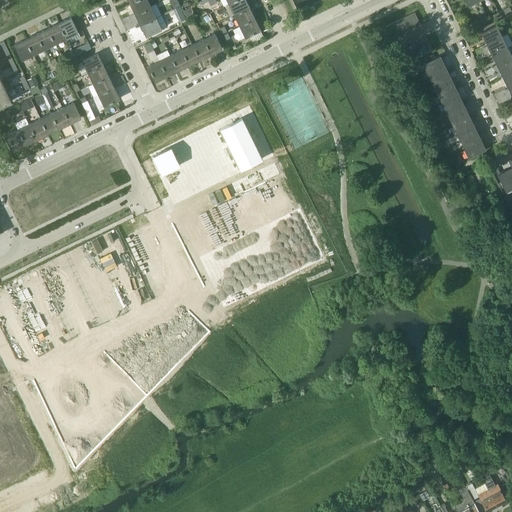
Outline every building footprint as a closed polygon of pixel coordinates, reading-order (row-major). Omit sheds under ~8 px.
[(147,0),(134,0),(130,2),(135,13),(150,6),(147,0)] [(245,0),(237,0),(229,4),(234,15),(250,8),(245,0)] [(172,9),(178,22),(186,18),(180,5),(172,9)] [(150,6),(135,13),(141,25),(156,17),(150,6)] [(250,8),(234,15),(240,26),(255,19),(250,8)] [(420,24),(414,12),(409,15),(414,26),(420,24)] [(204,17),(206,22),(212,19),(209,14),(204,17)] [(409,15),(403,17),(409,29),(414,26),(409,15)] [(71,17),(59,23),(66,38),(78,32),(75,27),(71,17)] [(156,17),(141,25),(146,36),(161,28),(156,17)] [(403,17),(397,20),(403,32),(409,29),(403,17)] [(255,19),(240,26),(245,37),(260,29),(255,19)] [(397,20),(392,23),(397,34),(403,32),(397,20)] [(59,23),(48,28),(55,43),(66,38),(59,23)] [(397,34),(392,23),(386,25),(392,37),(397,34)] [(496,24),(481,32),(486,44),(502,36),(496,24)] [(386,25),(381,28),(387,40),(392,37),(386,25)] [(48,28),(37,33),(44,49),(55,43),(48,28)] [(233,30),(228,32),(224,34),(227,39),(230,37),(235,35),(233,30)] [(37,33),(25,39),(33,54),(44,49),(37,33)] [(214,33),(203,39),(210,54),(222,48),(214,33)] [(502,36),(486,44),(492,55),(507,47),(502,36)] [(427,38),(421,40),(427,52),(432,50),(427,38)] [(25,39),(14,44),(22,59),(33,54),(25,39)] [(203,39),(192,44),(199,59),(210,54),(203,39)] [(72,48),(76,55),(92,47),(88,40),(72,48)] [(421,40),(416,43),(421,55),(427,52),(421,40)] [(416,43),(410,46),(416,58),(421,55),(416,43)] [(192,44),(181,49),(188,65),(199,59),(192,44)] [(410,46),(404,49),(410,60),(416,58),(410,46)] [(511,56),(507,47),(492,55),(497,66),(511,58),(511,56)] [(181,49),(170,55),(177,70),(188,65),(181,49)] [(404,49),(399,51),(405,63),(410,60),(404,49)] [(399,51),(393,54),(399,66),(405,63),(399,51)] [(438,56),(423,63),(427,71),(444,63),(441,58),(446,55),(445,52),(438,56)] [(97,53),(82,61),(88,72),(103,65),(97,53)] [(170,55),(159,60),(166,75),(177,70),(170,55)] [(511,58),(497,66),(502,77),(511,72),(511,58)] [(159,60),(147,66),(155,81),(166,75),(159,60)] [(444,63),(427,71),(431,79),(447,71),(446,69),(444,63)] [(103,65),(88,72),(93,84),(108,76),(103,65)] [(434,87),(451,79),(448,73),(451,72),(449,68),(446,69),(447,71),(431,79),(434,87)] [(511,72),(502,77),(508,88),(511,85),(511,72)] [(108,76),(93,84),(98,94),(114,87),(108,76)] [(438,95),(455,87),(456,89),(458,87),(456,83),(454,84),(451,79),(434,87),(438,95)] [(53,82),(56,91),(63,88),(60,80),(53,82)] [(32,94),(37,92),(40,91),(37,85),(30,89),(32,94)] [(40,90),(42,94),(35,97),(38,103),(56,96),(51,85),(40,90)] [(114,87),(98,94),(104,106),(119,98),(114,87)] [(455,87),(438,95),(442,103),(459,94),(456,89),(455,87)] [(0,106),(12,101),(7,91),(0,94),(0,106)] [(459,94),(442,103),(446,110),(462,102),(461,100),(459,94)] [(37,112),(30,98),(23,102),(26,109),(32,107),(34,113),(37,112)] [(450,118),(466,110),(463,104),(466,103),(464,99),(461,100),(462,102),(446,110),(450,118)] [(73,102),(62,108),(69,123),(81,117),(73,102)] [(62,108),(51,113),(58,128),(69,123),(62,108)] [(0,118),(2,120),(7,117),(11,116),(8,110),(4,111),(0,113),(0,118)] [(453,126),(470,118),(471,119),(473,118),(471,114),(469,115),(466,110),(450,118),(453,126)] [(51,113),(40,118),(47,133),(58,128),(51,113)] [(40,118),(29,123),(36,139),(47,133),(40,118)] [(470,118),(453,126),(457,133),(474,125),(471,119),(470,118)] [(29,123),(18,129),(25,144),(36,139),(29,123)] [(474,125),(457,133),(461,141),(477,133),(476,131),(474,125)] [(18,129),(6,135),(14,150),(25,144),(18,129)] [(465,149),(481,141),(478,135),(481,134),(479,130),(476,131),(477,133),(461,141),(465,149)] [(481,141),(465,149),(468,157),(483,150),(491,146),(489,144),(484,146),(481,141)] [(511,187),(511,184),(505,170),(500,173),(497,167),(494,168),(498,176),(506,191),(511,187)] [(459,462),(454,465),(456,470),(462,467),(459,462)] [(480,475),(487,472),(492,469),(489,463),(477,470),(480,475)] [(507,502),(497,483),(494,485),(487,472),(480,475),(484,483),(487,489),(498,507),(501,506),(502,506),(506,505),(506,503),(507,502)] [(498,507),(487,489),(478,494),(475,489),(471,482),(466,485),(473,499),(479,496),(487,511),(491,511),(494,511),(495,509),(498,507)] [(478,494),(487,489),(484,483),(475,489),(478,494)] [(430,488),(424,491),(427,497),(433,494),(430,488)] [(419,494),(410,499),(413,505),(423,500),(419,494)]
